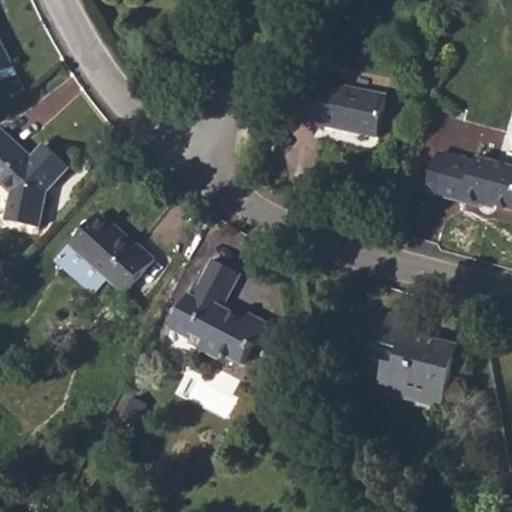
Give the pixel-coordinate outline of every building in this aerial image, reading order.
[(0,74),(13,67),(0,40),(0,74)] [(350,131),(352,124),(381,129),(389,94),(324,80),(324,83),(309,80),(301,118),(316,121),(315,123),(350,131)] [(350,131),(380,136),(381,129),(352,124),(350,131)] [(47,190),(43,186),(49,180),(53,184),(69,167),(46,144),(33,158),(3,131),(0,134),(0,182),(13,194),(7,221),(39,227),(47,190)] [(428,185),(440,189),(438,194),(483,207),(485,202),(511,209),(511,167),(477,158),(475,164),(437,155),(428,185)] [(47,190),(53,184),(49,180),(43,186),(47,190)] [(427,191),(438,194),(440,189),(428,185),(427,191)] [(96,218),(109,230),(112,226),(100,214),(96,218)] [(96,218),(57,260),(95,293),(108,279),(125,294),(155,260),(138,245),(136,246),(112,226),(109,230),(96,218)] [(177,317),(195,325),(189,338),(187,342),(220,359),(223,353),(243,363),(255,342),(262,345),(272,325),(245,311),(241,318),(223,309),(241,273),(213,259),(201,284),(196,281),(177,317)] [(396,363),(392,383),(447,397),(448,391),(460,344),(417,333),(420,321),(391,313),(383,345),(400,349),(396,363)] [(171,329),(189,338),(195,325),(177,317),(171,329)] [(396,363),(386,361),(379,391),(456,410),(460,394),(448,391),(447,397),(392,383),(396,363)] [(125,417),(137,424),(148,403),(135,397),(125,417)] [(0,422),(18,436),(27,422),(0,401),(0,422)] [(27,450),(65,478),(69,472),(31,445),(27,450)] [(17,498),(35,510),(45,495),(26,483),(17,498)]
